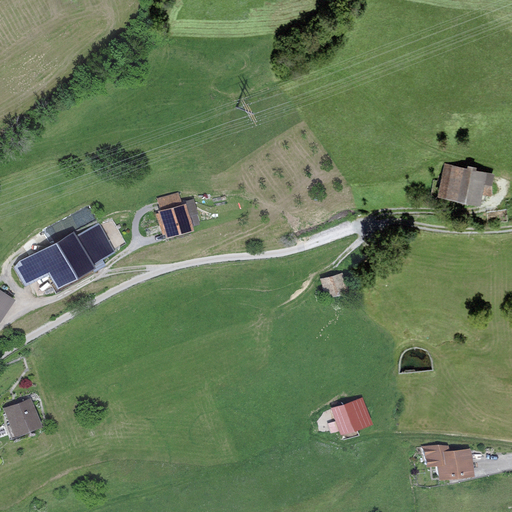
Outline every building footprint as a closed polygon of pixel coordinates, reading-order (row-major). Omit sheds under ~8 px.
[(495,173),(445,164),(439,196),(483,204),(486,185),(493,186),(495,173)] [(159,226),(189,217),(185,204),(181,205),(178,193),(157,199),(160,210),(157,211),(158,214),(156,214),(159,226)] [(189,217),(159,226),(162,235),(164,235),(165,239),(193,231),(189,217)] [(94,268),(92,269),(94,272),(106,266),(102,260),(115,253),(98,223),(76,235),(94,268)] [(94,268),(76,235),(73,231),(18,262),(12,265),(13,268),(24,287),(48,274),(56,289),(92,269),(94,268)] [(342,273),(320,279),(325,299),(348,293),(342,273)] [(0,320),(14,300),(0,290),(0,320)] [(31,398),(3,408),(14,437),(41,427),(31,398)] [(363,398),(331,409),(335,421),(327,423),(331,433),(338,431),(340,435),(371,425),(363,398)] [(448,445),(422,447),(424,467),(437,466),(438,480),(473,477),(471,449),(449,451),(448,445)]
